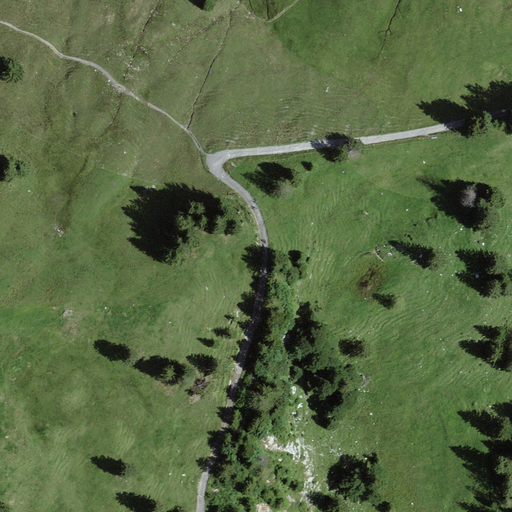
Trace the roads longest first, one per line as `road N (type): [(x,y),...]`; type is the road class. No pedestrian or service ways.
road 1 (track): [(205,511),(207,479),(229,432),(272,278),(261,215),(215,161)]
road 2 (track): [(215,161),(511,112)]
